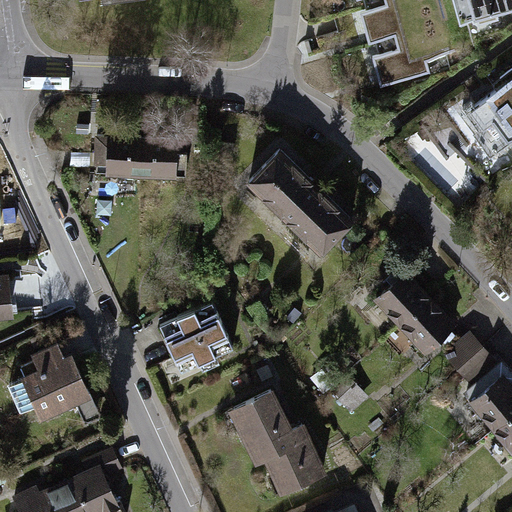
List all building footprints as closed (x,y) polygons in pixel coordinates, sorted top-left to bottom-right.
[(361,0),(364,8),(358,10),(366,40),(370,39),(374,53),(369,54),(378,84),(426,71),(423,59),(453,51),(438,0),(361,0)] [(511,0),(451,0),(457,20),(472,16),(474,24),(498,17),(496,11),(511,6),(511,0)] [(511,86),(463,123),(490,160),(511,144),(511,86)] [(186,139),(103,139),(103,184),(186,184),(186,139)] [(279,157),(247,187),(317,262),(349,232),(279,157)] [(403,275),(374,304),(426,355),(454,326),(403,275)] [(10,279),(0,279),(0,317),(15,316),(10,279)] [(212,297),(151,323),(175,376),(235,349),(212,297)] [(470,335),(453,352),(477,376),(494,359),(470,335)] [(71,356),(23,379),(42,418),(90,395),(71,356)] [(511,390),(503,379),(469,405),(511,459),(511,390)] [(276,389),(228,411),(256,471),(264,467),(277,495),(327,472),(303,421),(293,426),(276,389)] [(102,468),(14,504),(16,511),(108,511),(119,508),(102,468)]
